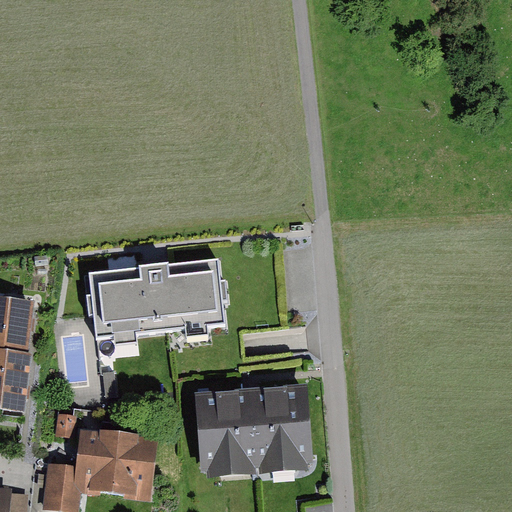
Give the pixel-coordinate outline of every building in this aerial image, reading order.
[(218,266),(90,279),(96,344),(113,342),(114,351),(138,349),(137,339),(187,334),(188,343),(209,341),(208,332),(225,330),(218,266)] [(0,355),(29,359),(35,308),(0,303),(0,355)] [(29,359),(0,355),(0,415),(3,416),(25,419),(27,404),(28,395),(30,380),(31,373),(32,362),(33,359),(29,359)] [(308,391),(195,399),(201,479),(208,478),(208,485),(256,481),(256,475),(260,474),(261,481),(309,477),(308,471),(314,470),(308,391)] [(101,497),(124,500),(124,502),(152,506),(159,445),(140,443),(140,442),(100,437),(100,438),(81,436),(77,471),(74,488),(82,497),(101,499),(101,497)] [(77,471),(49,467),(43,511),(79,511),(82,497),(74,488),(77,471)] [(0,511),(29,511),(30,494),(0,492),(0,511)]
